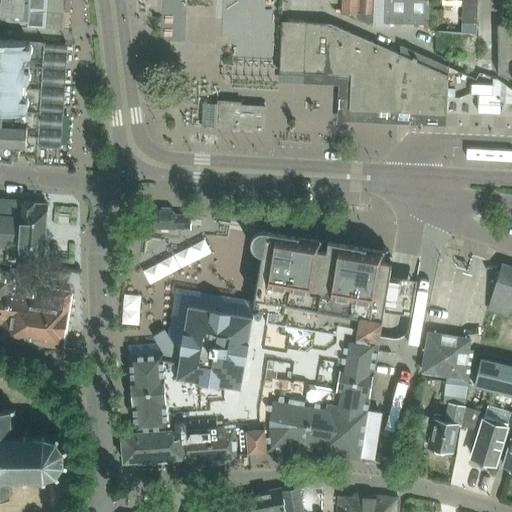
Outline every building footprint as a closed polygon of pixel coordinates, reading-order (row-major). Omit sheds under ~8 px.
[(0,0),(0,25),(64,29),(65,0),(0,0)] [(340,0),(340,15),(358,15),(358,14),(373,15),(373,0),(340,0)] [(373,0),(373,15),(373,26),(388,26),(388,22),(429,24),(429,0),(373,0)] [(452,0),(462,1),(461,22),(476,22),(476,0),(452,0)] [(280,71),(303,72),(305,22),(283,22),(280,71)] [(303,72),(327,73),(329,24),(315,23),(305,22),(303,72)] [(327,73),(339,74),(341,29),(330,24),(329,24),(327,73)] [(511,25),(499,26),(498,74),(506,78),(511,78),(511,25)] [(339,74),(351,74),(353,34),(341,29),(339,74)] [(349,110),(374,111),(377,45),(353,34),(351,74),(349,110)] [(0,109),(63,114),(64,98),(65,82),(68,44),(0,39),(0,109)] [(374,111),(398,112),(400,46),(400,55),(377,45),(374,111)] [(398,112),(445,115),(447,67),(400,46),(398,112)] [(477,105),(501,106),(501,95),(493,95),(494,86),(470,85),(470,94),(478,94),(477,105)] [(217,127),(264,130),(265,107),(217,104),(217,127)] [(0,154),(14,155),(37,157),(38,144),(61,146),(63,120),(63,114),(0,109),(0,154)] [(0,261),(12,262),(43,264),(47,204),(0,200),(0,261)] [(155,228),(184,229),(191,230),(191,216),(190,216),(175,215),(172,211),(159,211),(155,214),(155,228)] [(135,432),(121,433),(123,462),(175,458),(184,458),(192,465),(231,462),(238,453),(281,448),(305,448),(320,450),(359,457),(367,410),(377,351),(377,350),(392,257),(388,257),(389,252),(389,251),(370,248),(369,248),(328,241),(327,246),(325,246),(326,241),(265,231),(263,231),(261,231),(258,232),(255,234),(252,238),(251,244),(252,249),(256,253),(261,255),(256,288),(254,300),(251,314),(187,304),(180,348),(180,352),(179,360),(163,358),(162,354),(129,356),(135,432)] [(0,323),(2,324),(11,266),(12,262),(0,261),(0,323)] [(511,268),(503,265),(489,312),(508,318),(511,305),(511,268)] [(2,324),(0,336),(0,339),(62,348),(70,293),(63,292),(38,288),(38,284),(36,283),(38,270),(11,266),(2,324)] [(452,337),(428,332),(422,371),(447,375),(469,379),(474,341),(452,337)] [(473,385),(511,394),(511,363),(480,355),(473,385)] [(469,379),(447,375),(443,403),(447,404),(447,403),(465,406),(469,379)] [(447,403),(447,404),(444,421),(433,419),(429,447),(433,448),(435,453),(443,454),(447,451),(451,452),(457,425),(461,425),(465,406),(447,403)] [(0,498),(9,498),(8,479),(45,478),(56,475),(64,463),(63,451),(56,441),(45,437),(10,437),(10,411),(0,410),(0,498)] [(480,431),(472,457),(473,457),(482,460),(483,464),(489,466),(493,464),(495,464),(505,431),(509,432),(511,422),(486,414),(480,431)] [(511,469),(511,438),(503,465),(511,468),(511,469)] [(282,492),(281,489),(245,496),(242,500),(244,511),(304,511),(300,489),(282,492)] [(397,511),(398,498),(355,494),(354,495),(336,495),(335,511),(397,511)]
